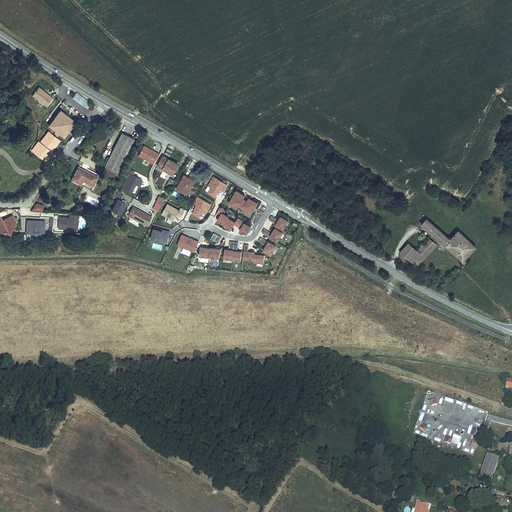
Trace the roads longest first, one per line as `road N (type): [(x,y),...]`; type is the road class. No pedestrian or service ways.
road 1 (track): [(0,438),(45,450),(73,406),(92,405),(253,511)]
road 2 (tertiary): [(275,201),(501,327)]
road 3 (tertiary): [(107,102),(275,201)]
road 4 (unclassified): [(107,102),(29,197),(0,203)]
road 5 (tertiary): [(0,34),(107,102)]
